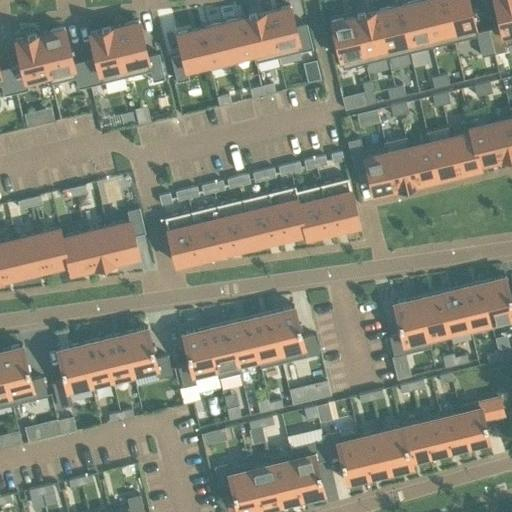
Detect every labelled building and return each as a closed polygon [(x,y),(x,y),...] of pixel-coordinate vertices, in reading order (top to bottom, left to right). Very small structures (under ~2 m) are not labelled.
[(420,0),(411,0),(398,3),(409,51),(432,45),(420,0)] [(444,0),(420,0),(432,45),(454,40),(444,0)] [(468,0),(444,0),(454,40),(477,34),(476,30),(468,0)] [(511,0),(493,0),(499,24),(488,27),(493,47),(504,45),(503,39),(511,37),(511,0)] [(398,3),(376,9),(387,56),(409,51),(398,3)] [(290,4),(267,10),(278,56),(312,47),(306,22),(295,25),(290,4)] [(376,9),(354,14),(365,62),(387,56),(376,9)] [(267,10),(244,15),(255,61),(278,56),(267,10)] [(354,14),(330,20),(342,67),(365,62),(354,14)] [(244,15),(222,21),(232,62),(233,61),(232,57),(237,56),(252,52),(254,61),(255,61),(244,15)] [(138,19),(114,25),(126,75),(150,69),(152,80),(164,77),(158,52),(147,54),(138,19)] [(222,21),(200,26),(210,67),(232,62),(222,21)] [(96,56),(84,59),(90,84),(126,75),(114,25),(89,31),(96,56)] [(64,26),(39,32),(52,82),(69,78),(75,76),(78,87),(90,84),(84,59),(72,61),(64,26)] [(182,52),(170,55),(176,80),(188,77),(186,68),(191,67),(208,63),(209,67),(210,67),(200,26),(177,32),(182,52)] [(488,27),(476,30),(477,34),(481,50),(493,47),(488,27)] [(21,63),(10,66),(16,91),(28,88),(27,83),(49,78),(51,82),(52,82),(39,32),(15,38),(21,63)] [(0,83),(1,83),(3,94),(16,91),(10,66),(0,67),(0,83)] [(447,72),(439,74),(441,85),(449,83),(447,72)] [(439,74),(431,76),(434,87),(441,85),(439,74)] [(370,79),(362,81),(367,103),(375,101),(370,79)] [(489,80),(481,82),(484,93),(492,91),(489,80)] [(273,81),(261,84),(263,92),(274,89),(273,81)] [(481,82),(473,84),(476,95),(484,93),(481,82)] [(402,83),(394,85),(397,96),(405,94),(402,83)] [(261,84),(250,87),(252,95),(263,92),(261,84)] [(394,85),(386,87),(389,98),(397,96),(394,85)] [(448,90),(439,92),(442,103),(450,101),(448,90)] [(229,92),(217,95),(219,103),(230,100),(229,92)] [(439,92),(432,94),(434,105),(442,103),(439,92)] [(406,100),(397,102),(400,113),(408,111),(406,100)] [(397,102),(390,104),(392,115),(400,113),(397,102)] [(38,108),(23,112),(26,124),(41,120),(38,108)] [(511,117),(510,110),(489,115),(500,158),(511,154),(511,117)] [(471,124),(469,124),(480,167),(480,166),(480,162),(500,158),(489,115),(470,120),(471,124)] [(447,124),(426,129),(427,134),(438,177),(459,172),(448,129),(447,124)] [(452,128),(448,129),(459,172),(480,167),(469,124),(452,128)] [(387,144),(385,144),(396,187),(417,182),(405,134),(385,139),(387,144)] [(408,134),(405,134),(417,182),(438,177),(427,134),(410,138),(408,134)] [(362,135),(347,139),(355,173),(367,170),(372,193),(396,187),(385,144),(365,149),(362,135)] [(341,149),(330,152),(333,161),(343,159),(341,149)] [(324,153),(315,156),(317,165),(327,163),(324,153)] [(315,156),(303,159),(306,168),(317,165),(315,156)] [(299,160),(289,162),(292,171),(301,169),(299,160)] [(289,162),(278,165),(280,174),(292,171),(289,162)] [(273,166),(263,168),(265,178),(275,175),(273,166)] [(263,168),(252,171),(255,180),(265,178),(263,168)] [(248,172),(237,175),(239,184),(250,181),(248,172)] [(239,184),(237,175),(227,177),(229,186),(239,184)] [(347,176),(322,182),(332,229),(359,222),(347,176)] [(222,178),(211,181),(213,190),(224,188),(222,178)] [(211,181),(201,184),(203,193),(213,190),(211,181)] [(322,182),(296,188),(307,235),(332,229),(322,182)] [(85,183),(73,186),(75,194),(87,191),(85,183)] [(295,184),(268,190),(280,237),(304,231),(305,235),(307,235),(296,188),(295,184)] [(196,185),(185,187),(187,197),(198,194),(196,185)] [(73,186),(62,188),(64,196),(75,194),(73,186)] [(185,187),(175,190),(177,199),(187,197),(185,187)] [(268,190),(242,196),(254,243),(280,237),(268,190)] [(172,200),(170,191),(159,194),(161,203),(172,200)] [(40,194),(29,197),(31,204),(42,202),(40,194)] [(254,243),(242,196),(216,202),(227,249),(254,243)] [(29,197),(17,199),(19,207),(31,204),(29,197)] [(227,249),(216,202),(190,209),(201,256),(227,249)] [(129,218),(106,224),(115,260),(138,254),(133,234),(145,231),(139,206),(127,209),(129,218)] [(190,209),(164,215),(175,262),(201,256),(190,209)] [(106,224),(84,229),(93,265),(115,260),(106,224)] [(44,229),(37,231),(46,267),(67,262),(70,271),(59,225),(44,229)] [(60,225),(59,225),(70,271),(93,265),(84,229),(62,234),(60,225)] [(37,231),(15,236),(24,272),(46,267),(37,231)] [(15,236),(0,239),(0,271),(1,278),(24,272),(15,236)] [(511,315),(511,295),(510,296),(505,273),(480,279),(492,326),(493,325),(492,321),(511,315)] [(480,279),(459,284),(471,331),(492,326),(480,279)] [(471,331),(459,284),(438,289),(449,331),(469,326),(470,331),(471,331)] [(438,289),(417,295),(430,346),(431,345),(429,336),(449,331),(438,289)] [(401,332),(389,335),(393,355),(430,346),(417,295),(393,300),(401,332)] [(294,304),(269,310),(282,361),(318,352),(313,332),(301,335),(294,304)] [(269,310),(248,315),(261,366),(282,361),(269,310)] [(248,315),(227,320),(240,371),(241,371),(240,366),(259,362),(260,366),(261,366),(248,315)] [(227,320),(206,325),(219,376),(240,371),(227,320)] [(148,325),(123,331),(133,373),(156,367),(158,376),(172,373),(167,353),(155,356),(148,325)] [(190,362),(178,365),(182,385),(196,382),(195,377),(217,372),(218,376),(219,376),(206,325),(182,331),(190,362)] [(133,373),(123,331),(102,336),(112,378),(133,373)] [(112,378),(102,336),(81,341),(92,388),(93,387),(92,383),(112,378)] [(64,378),(52,381),(58,406),(71,403),(69,393),(92,388),(81,341),(56,347),(64,378)] [(22,343),(0,348),(0,353),(12,403),(47,395),(42,375),(30,378),(22,343)] [(509,348),(498,351),(500,359),(511,356),(509,348)] [(450,352),(442,354),(445,366),(456,363),(454,355),(453,351),(450,352)] [(498,351),(486,354),(488,361),(500,359),(498,351)] [(466,352),(454,355),(456,363),(468,360),(466,352)] [(0,405),(12,403),(0,353),(0,405)] [(450,371),(438,373),(440,381),(452,379),(450,371)] [(423,378),(411,380),(413,388),(424,385),(423,378)] [(412,388),(411,380),(399,383),(401,391),(412,388)] [(382,388),(370,390),(372,398),(384,395),(382,388)] [(370,390),(358,393),(360,401),(372,398),(370,390)] [(456,404),(457,409),(459,409),(468,444),(489,439),(484,418),(503,413),(499,394),(456,404)] [(268,396),(256,399),(259,411),(271,408),(269,400),(268,396)] [(281,397),(269,400),(271,408),(282,405),(281,397)] [(238,403),(226,406),(229,418),(241,415),(238,403)] [(318,415),(315,403),(303,406),(306,418),(318,415)] [(131,407),(120,410),(122,418),(133,415),(131,407)] [(459,409),(457,409),(440,413),(448,449),(468,444),(459,409)] [(120,410),(108,413),(110,420),(122,418),(120,410)] [(448,449),(440,413),(420,418),(429,454),(448,449)] [(272,414),(260,417),(262,425),(274,422),(272,414)] [(73,415),(57,419),(60,433),(76,429),(73,415)] [(260,417),(248,420),(250,428),(262,425),(260,417)] [(57,418),(45,421),(48,436),(60,433),(57,419),(57,418)] [(429,454),(420,418),(400,423),(409,459),(410,459),(429,454)] [(409,459),(400,423),(379,428),(389,470),(411,465),(410,459),(409,459)] [(358,433),(359,433),(358,428),(336,434),(335,429),(322,432),(323,438),(328,457),(327,452),(338,449),(346,480),(368,475),(358,433)] [(389,470),(379,428),(359,433),(358,433),(368,475),(389,470)] [(323,438),(289,446),(302,497),(324,492),(316,460),(328,457),(323,438)] [(282,453),(269,456),(281,502),(302,497),(289,446),(288,446),(290,451),(286,452),(282,453)] [(281,502),(269,456),(270,461),(251,465),(250,461),(248,461),(260,507),(281,502)] [(227,461),(213,464),(218,484),(230,481),(237,511),(240,511),(260,507),(248,461),(228,466),(227,461)] [(91,472),(80,475),(82,483),(93,480),(91,472)] [(82,483),(80,475),(68,478),(70,486),(82,483)] [(52,482),(40,485),(42,493),(54,490),(52,482)] [(42,493),(40,485),(29,488),(30,496),(42,493)] [(10,492),(0,494),(0,502),(12,500),(10,492)] [(129,505),(109,510),(109,511),(143,511),(139,493),(127,496),(129,505)]
